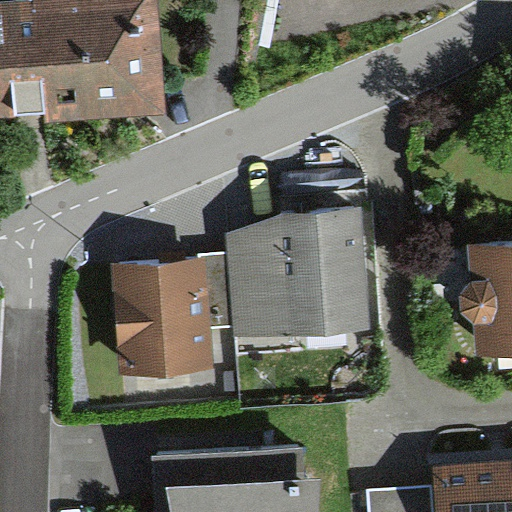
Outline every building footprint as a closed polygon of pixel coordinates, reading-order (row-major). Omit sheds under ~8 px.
[(0,0),(0,94),(153,75),(142,0),(0,0)] [(236,208),(239,324),(355,322),(352,205),(236,208)] [(511,219),(480,220),(484,339),(511,337),(511,219)] [(119,364),(200,362),(197,245),(116,247),(119,364)] [(189,511),(313,511),(320,436),(154,445),(153,488),(187,488),(189,511)] [(511,511),(511,465),(437,468),(438,511),(511,511)] [(364,483),(364,511),(424,511),(424,482),(364,483)]
